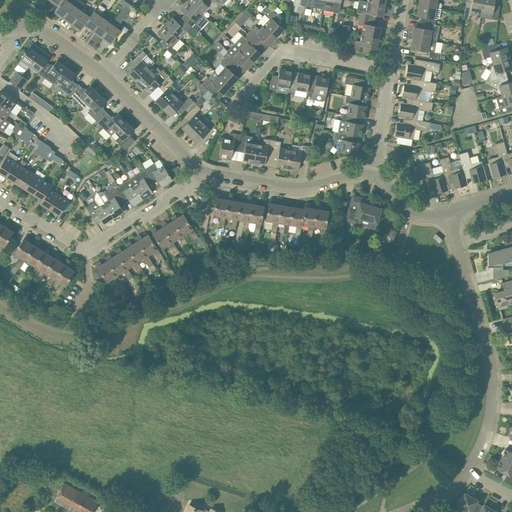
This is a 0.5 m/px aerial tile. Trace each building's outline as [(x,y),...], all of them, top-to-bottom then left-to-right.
[(54,12),(62,18),(72,5),(66,0),(62,0),(58,6),(54,12)] [(219,8),(211,0),(207,4),(202,0),(189,0),(188,1),(202,14),(208,6),(215,13),(219,8)] [(227,0),(210,0),(211,0),(219,8),(227,0)] [(324,0),(324,1),(324,6),(323,10),(339,13),(341,0),(324,0)] [(419,0),(418,5),(436,8),(437,0),(419,0)] [(475,11),(481,12),(483,0),(466,0),(463,19),(469,20),(469,15),(474,16),(475,11)] [(494,0),(483,0),(481,12),(480,17),(498,20),(500,8),(494,7),(494,0)] [(208,20),(188,1),(180,10),(192,21),(189,24),(197,32),(208,20)] [(359,18),(372,20),(373,14),(383,16),(385,5),(367,2),(359,1),(357,13),(360,13),(359,18)] [(81,11),(72,5),(62,18),(71,24),(81,11)] [(423,22),(434,24),(435,19),(434,19),(436,8),(418,5),(416,16),(424,17),(423,22)] [(125,6),(115,20),(120,23),(130,10),(126,8),(125,6)] [(259,22),(263,26),(276,38),(284,29),(276,22),(280,18),(266,6),(261,11),(265,15),(259,22)] [(240,26),(250,14),(245,10),(235,22),(240,26)] [(90,17),(81,11),(71,24),(80,31),(84,25),(90,17)] [(94,11),(90,17),(84,25),(93,31),(103,18),(94,11)] [(112,24),(103,18),(93,31),(102,38),(112,24)] [(197,32),(189,24),(184,29),(173,18),(165,26),(179,38),(186,30),(193,36),(197,32)] [(356,34),(361,35),(379,38),(381,27),(371,25),(372,20),(359,18),(356,34)] [(434,25),(434,24),(423,22),(422,28),(414,27),(412,37),(436,42),(439,26),(434,25)] [(121,31),(112,24),(102,38),(111,44),(121,31)] [(179,38),(165,26),(158,34),(170,45),(166,49),(167,50),(171,54),(174,57),(178,52),(176,50),(183,42),(179,38)] [(268,46),(276,38),(263,26),(259,31),(255,26),(248,34),(257,43),(261,39),(268,46)] [(330,27),(328,37),(334,38),(336,28),(330,27)] [(253,47),(257,43),(248,34),(245,38),(242,35),(234,44),(253,62),(261,54),(253,47)] [(379,38),(361,35),(360,41),(355,40),(355,43),(353,50),(366,53),(367,47),(377,49),(379,38)] [(434,52),(436,42),(412,37),(410,48),(418,50),(417,55),(438,59),(439,53),(434,52)] [(218,42),(213,47),(219,52),(224,47),(218,42)] [(26,70),(30,66),(41,50),(32,43),(26,52),(25,51),(24,53),(25,53),(17,64),(26,70)] [(246,70),(253,62),(234,44),(226,52),(229,55),(225,59),(234,67),(238,63),(246,70)] [(490,57),(492,63),(510,58),(507,47),(497,50),(495,44),(481,48),(484,59),(490,57)] [(39,73),(46,62),(50,56),(41,50),(30,66),(38,72),(39,73)] [(167,58),(171,54),(167,50),(163,54),(167,58)] [(135,81),(148,68),(154,62),(143,51),(132,61),(137,65),(128,74),(135,81)] [(491,71),(484,83),(504,78),(502,72),(511,68),(511,65),(510,58),(492,63),(493,65),(492,65),(489,70),(491,71)] [(213,71),(231,87),(238,78),(231,71),(234,67),(225,59),(213,71)] [(415,79),(423,81),(425,70),(438,73),(440,64),(414,59),(413,64),(408,63),(405,77),(411,79),(415,80),(415,79)] [(186,60),(182,64),(188,69),(192,65),(186,60)] [(54,85),(57,80),(66,68),(57,61),(52,67),(46,62),(39,73),(38,72),(37,73),(54,85)] [(181,64),(176,70),(181,76),(187,70),(181,64)] [(152,72),(148,68),(135,81),(143,89),(152,80),(158,86),(169,75),(163,69),(161,71),(157,67),(152,72)] [(78,85),(71,80),(75,74),(66,68),(57,80),(62,83),(58,89),(69,96),(70,95),(78,85)] [(277,86),(288,88),(290,82),(290,81),(292,71),(280,69),(278,79),(271,78),(269,89),(276,90),(277,86)] [(223,95),(231,87),(213,71),(202,83),(212,91),(216,87),(223,95)] [(469,71),(462,73),(462,85),(470,83),(468,79),(471,78),(469,71)] [(296,83),(290,81),(290,82),(288,88),(288,92),(295,94),(295,90),(307,92),(308,85),(309,85),(310,75),(298,72),(296,83)] [(15,85),(22,76),(17,73),(11,82),(15,85)] [(22,76),(15,85),(20,89),(27,80),(22,76)] [(307,92),(306,96),(313,97),(314,100),(322,102),(325,100),(329,78),(316,76),(315,86),(309,85),(308,85),(307,92)] [(353,86),(351,96),(351,97),(357,98),(368,100),(370,87),(360,86),(361,79),(346,76),(344,84),(353,86)] [(162,108),(179,92),(172,84),(174,82),(170,77),(159,88),(163,92),(155,101),(162,108)] [(511,81),(506,83),(504,78),(484,83),(496,89),(495,92),(500,95),(501,94),(502,96),(511,93),(511,81)] [(415,80),(411,79),(410,84),(404,83),(402,97),(407,98),(420,100),(422,90),(435,92),(437,83),(423,81),(415,79),(415,80)] [(87,105),(98,94),(90,86),(85,91),(78,84),(78,85),(70,95),(79,105),(79,108),(82,110),(87,105)] [(0,104),(10,112),(16,104),(0,91),(0,104)] [(48,111),(52,106),(31,92),(28,97),(48,111)] [(511,93),(502,96),(496,98),(501,114),(511,110),(511,105),(511,104),(511,93)] [(97,123),(107,113),(101,107),(106,102),(98,94),(87,105),(91,109),(87,113),(97,123)] [(175,95),(162,108),(170,116),(179,107),(183,112),(194,101),(189,97),(183,103),(175,95)] [(351,97),(351,96),(347,95),(346,103),(349,103),(347,115),(354,116),(364,118),(366,106),(356,104),(357,98),(351,97)] [(407,98),(406,103),(401,102),(398,117),(403,118),(403,117),(416,120),(417,120),(422,121),(424,111),(431,112),(433,103),(420,100),(407,98)] [(221,101),(218,104),(224,110),(227,107),(221,101)] [(5,120),(10,112),(0,104),(0,116),(4,119),(5,120)] [(189,135),(202,122),(195,115),(201,109),(196,104),(186,115),(190,119),(181,128),(189,135)] [(114,132),(115,133),(126,122),(118,113),(113,118),(107,113),(97,123),(111,136),(114,132)] [(347,115),(343,114),(342,121),(340,121),(338,131),(344,132),(344,133),(350,134),(351,135),(361,137),(363,124),(353,122),(354,116),(347,115)] [(0,127),(4,131),(9,124),(5,120),(4,119),(0,116),(0,127)] [(429,122),(422,121),(417,120),(416,120),(403,117),(403,118),(403,123),(397,122),(394,136),(413,140),(415,129),(428,131),(429,122)] [(21,132),(25,126),(27,123),(22,120),(21,120),(18,124),(16,123),(13,127),(21,132)] [(126,122),(115,133),(119,137),(115,141),(125,151),(135,141),(129,135),(134,129),(126,122)] [(202,122),(189,135),(197,143),(210,130),(202,122)] [(25,126),(21,132),(19,135),(18,137),(28,143),(34,133),(27,129),(27,128),(25,126)] [(344,132),(338,131),(336,131),(334,144),(340,145),(339,149),(341,149),(340,152),(357,155),(360,143),(350,141),(351,135),(350,134),(344,133),(344,132)] [(233,149),(238,150),(241,135),(230,133),(229,138),(222,137),(219,158),(227,159),(227,158),(231,158),(233,149)] [(253,137),(241,135),(238,150),(244,151),(243,160),(247,161),(247,163),(254,164),(257,144),(252,143),(253,137)] [(272,155),(274,141),(263,139),(262,145),(257,144),(254,164),(260,165),(261,164),(265,164),(267,155),(272,155)] [(281,142),(274,141),(272,155),(278,156),(276,166),(280,167),(280,168),(287,170),(291,150),(280,148),(281,142)] [(507,154),(507,153),(504,141),(495,144),(498,156),(487,159),(492,178),(504,174),(502,169),(510,167),(511,167),(507,154)] [(44,158),(50,148),(49,148),(45,145),(45,144),(41,142),(38,146),(34,153),(38,156),(39,155),(44,158)] [(291,150),(287,170),(294,171),(294,169),(298,170),(300,160),(306,162),(309,147),(303,146),(302,152),(291,150)] [(44,158),(50,161),(51,159),(54,155),(54,154),(55,152),(50,148),(44,158)] [(466,179),(474,177),(475,182),(487,179),(481,160),(478,161),(477,155),(469,158),(467,151),(458,154),(462,166),(466,179)] [(468,184),(466,179),(462,166),(452,168),(448,156),(439,158),(442,171),(443,171),(447,184),(455,182),(456,188),(468,184)] [(0,173),(6,177),(15,163),(6,157),(0,166),(0,173)] [(443,171),(442,171),(433,174),(429,162),(420,165),(427,190),(436,187),(437,193),(448,190),(447,184),(443,171)] [(15,183),(24,169),(15,163),(6,177),(15,183)] [(144,169),(151,179),(155,176),(162,186),(172,180),(163,166),(158,169),(154,163),(144,169)] [(24,189),(33,175),(24,169),(15,183),(24,189)] [(146,182),(151,179),(144,169),(129,179),(142,199),(152,192),(146,182)] [(33,195),(42,180),(33,175),(24,189),(33,195)] [(142,199),(129,179),(115,188),(121,198),(126,195),(133,205),(142,199)] [(51,186),(42,180),(33,195),(42,200),(50,189),(49,188),(51,186)] [(117,201),(121,198),(115,188),(114,186),(104,193),(104,192),(101,192),(99,192),(97,193),(113,218),(123,211),(117,201)] [(49,210),(59,195),(50,189),(42,200),(40,204),(49,210)] [(113,218),(97,193),(95,195),(95,197),(95,200),(95,201),(86,207),(97,224),(101,221),(103,224),(113,218)] [(224,227),(225,218),(228,200),(222,199),(222,196),(219,195),(220,194),(217,194),(213,215),(220,217),(219,227),(224,227)] [(59,195),(49,210),(59,216),(68,201),(59,195)] [(237,220),(240,202),(233,201),(234,198),(231,198),(231,197),(229,196),(228,200),(225,218),(232,219),(230,229),(235,230),(237,220)] [(368,200),(353,196),(350,204),(358,207),(357,210),(349,208),(345,221),(361,225),(363,219),(377,223),(381,209),(367,204),(368,200)] [(241,198),(240,202),(237,220),(243,221),(242,231),(247,232),(249,221),(252,204),(245,203),(246,200),(243,200),(243,199),(241,198)] [(276,232),(278,223),(281,205),(274,204),(274,201),(272,201),(272,200),(269,199),(265,220),(273,222),(271,231),(276,232)] [(252,204),(249,221),(256,223),(254,233),(253,237),(258,238),(259,234),(264,206),(257,205),(257,202),(255,202),(255,201),(253,200),(252,204)] [(281,205),(278,223),(285,224),(283,233),(288,234),(290,224),(293,207),(286,206),(286,203),(284,203),(284,202),(281,201),(281,205)] [(300,237),(302,224),(304,209),(298,208),(298,205),(295,205),(296,204),(293,203),(293,207),(290,224),(297,226),(295,236),(300,237)] [(313,226),(316,209),(310,208),(310,205),(308,205),(308,204),(305,203),(304,209),(302,224),(308,226),(306,235),(307,235),(311,236),(313,226)] [(316,209),(313,226),(320,228),(318,238),(324,239),(329,211),(322,210),(322,207),(319,207),(320,206),(317,205),(316,209)] [(171,217),(173,220),(188,244),(183,235),(188,231),(194,240),(198,237),(183,214),(177,218),(176,215),(173,217),(173,216),(171,217)] [(184,246),(188,244),(173,220),(167,224),(166,222),(163,223),(163,222),(161,224),(163,227),(178,250),(173,242),(179,238),(184,246)] [(3,225),(0,229),(0,252),(13,232),(7,228),(9,226),(7,225),(7,224),(5,222),(3,225)] [(178,250),(163,227),(157,231),(155,228),(153,230),(153,229),(150,230),(162,249),(169,244),(174,252),(178,250)] [(397,232),(390,227),(386,234),(380,235),(383,243),(391,240),(397,232)] [(137,241),(152,264),(153,264),(147,256),(154,252),(159,260),(163,258),(148,234),(142,238),(140,236),(138,237),(138,236),(136,238),(137,241)] [(19,269),(24,260),(34,245),(28,241),(30,239),(27,238),(28,237),(26,235),(14,254),(20,257),(14,266),(19,269)] [(511,238),(503,241),(505,248),(496,250),(496,251),(496,253),(487,253),(487,267),(503,267),(503,263),(511,261),(511,258),(511,238)] [(152,264),(137,241),(132,245),(130,242),(128,244),(128,243),(125,244),(127,247),(142,271),(143,271),(137,262),(144,258),(149,266),(152,264)] [(29,275),(34,267),(44,251),(38,248),(40,246),(37,244),(38,243),(36,242),(34,245),(24,260),(30,264),(24,272),(29,275)] [(142,271),(127,247),(122,251),(120,249),(118,250),(118,249),(115,251),(117,254),(132,277),(133,277),(127,269),(134,265),(139,273),(142,271)] [(44,273),(54,258),(48,254),(50,252),(48,251),(48,250),(46,248),(44,251),(34,267),(40,270),(35,279),(39,281),(44,273)] [(132,277),(117,254),(112,258),(110,255),(108,257),(107,256),(105,257),(107,260),(122,284),(123,284),(117,275),(124,271),(129,279),(132,277)] [(49,288),(54,279),(64,264),(58,261),(60,258),(58,257),(58,256),(56,255),(54,258),(44,273),(50,277),(45,285),(49,288)] [(122,284),(107,260),(102,264),(100,262),(98,263),(97,262),(95,264),(107,282),(113,278),(119,286),(122,284)] [(64,264),(54,279),(60,283),(55,292),(59,295),(74,271),(69,267),(70,265),(68,263),(66,261),(64,264)] [(507,269),(503,269),(493,269),(496,279),(509,275),(507,269)] [(499,309),(507,307),(506,304),(511,302),(511,281),(503,284),(504,290),(495,293),(496,300),(494,301),(496,307),(498,306),(499,309)] [(511,452),(505,449),(500,459),(511,464),(511,452)] [(511,464),(500,459),(496,469),(507,474),(503,481),(511,485),(511,464)] [(444,464),(440,460),(436,464),(439,468),(444,464)] [(73,511),(77,511),(86,496),(64,483),(54,501),(73,511)] [(455,510),(457,511),(478,511),(483,506),(477,502),(478,500),(465,493),(455,510)] [(92,511),(98,502),(86,496),(77,511),(92,511)] [(188,506),(185,511),(215,511),(211,510),(210,511),(190,502),(189,506),(188,506)]
